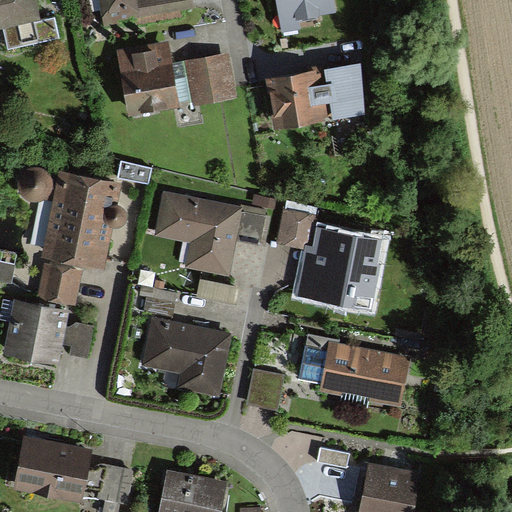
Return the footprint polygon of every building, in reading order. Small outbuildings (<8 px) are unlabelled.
[(0,0),(0,17),(7,42),(58,29),(52,5),(33,10),(30,0),(0,0)] [(102,0),(105,17),(186,5),(184,0),(102,0)] [(331,9),(329,0),(278,0),(282,18),(331,9)] [(118,60),(130,111),(178,100),(167,49),(118,60)] [(190,57),(198,98),(231,92),(223,50),(190,57)] [(267,67),(275,121),(360,108),(352,54),(267,67)] [(119,176),(144,180),(147,163),(122,158),(119,176)] [(80,260),(95,262),(104,218),(113,218),(124,216),(127,207),(127,198),(120,192),(110,190),(113,171),(62,161),(50,162),(42,160),(31,162),(22,166),(17,176),(18,185),(24,192),(33,193),(43,193),(55,196),(45,252),(37,289),(73,296),(80,260)] [(265,205),(166,188),(158,230),(193,236),(189,263),(223,269),(230,231),(259,236),(265,205)] [(316,208),(287,202),(280,239),(309,244),(316,208)] [(307,287),(365,298),(379,226),(321,215),(307,287)] [(0,254),(0,275),(8,277),(12,257),(0,254)] [(134,301),(141,302),(143,282),(136,281),(134,301)] [(170,309),(174,286),(158,283),(154,306),(170,309)] [(5,352),(50,360),(55,332),(70,334),(68,345),(84,348),(90,316),(75,313),(74,319),(58,316),(62,297),(17,289),(5,352)] [(228,324),(155,312),(145,375),(218,387),(228,324)] [(403,350),(314,333),(305,379),(394,396),(403,350)] [(248,398),(273,403),(279,369),(254,364),(248,398)] [(13,484),(75,495),(83,453),(21,442),(13,484)] [(355,511),(407,511),(417,468),(368,457),(355,511)] [(114,511),(117,500),(123,502),(130,465),(93,458),(87,485),(97,487),(95,497),(105,499),(102,511),(114,511)] [(156,511),(217,511),(223,480),(164,469),(156,511)]
